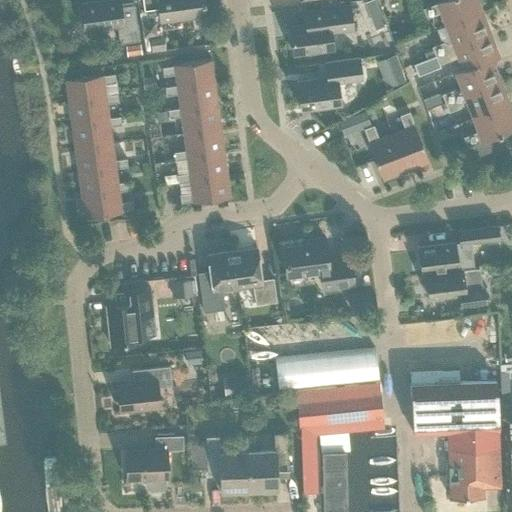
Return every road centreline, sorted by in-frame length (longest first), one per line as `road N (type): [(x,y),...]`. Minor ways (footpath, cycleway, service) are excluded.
road 1 (residential): [(98,511),(72,309),(82,272),(96,261),(160,251),(184,222),(275,207),(305,170)]
road 2 (residential): [(305,170),(244,109),(232,0)]
road 3 (residential): [(511,205),(379,221)]
